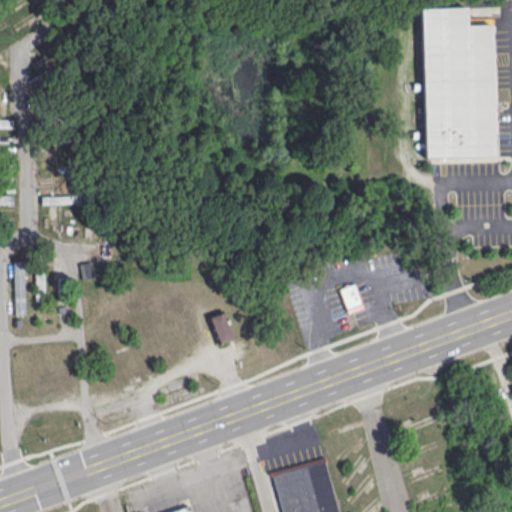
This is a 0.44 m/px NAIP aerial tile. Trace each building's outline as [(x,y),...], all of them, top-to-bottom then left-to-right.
[(419,7),(424,156),(493,154),(489,23),(466,24),(465,5),(419,7)] [(0,58),(0,76),(9,77),(9,59),(0,58)] [(0,126),(13,126),(13,118),(0,117),(0,126)] [(12,134),(0,133),(0,142),(12,143),(12,134)] [(12,194),(0,194),(0,202),(12,203),(12,194)] [(80,203),(80,195),(41,195),(41,203),(80,203)] [(13,314),(25,314),(25,260),(13,260),(13,314)] [(79,262),(80,277),(96,276),(94,260),(79,262)] [(34,300),(45,300),(45,264),(34,264),(34,300)] [(346,311),(362,307),(355,282),(339,286),(346,311)] [(208,316),(216,344),(232,339),(223,311),(208,316)] [(337,511),(323,459),(272,473),(282,511),(337,511)]
